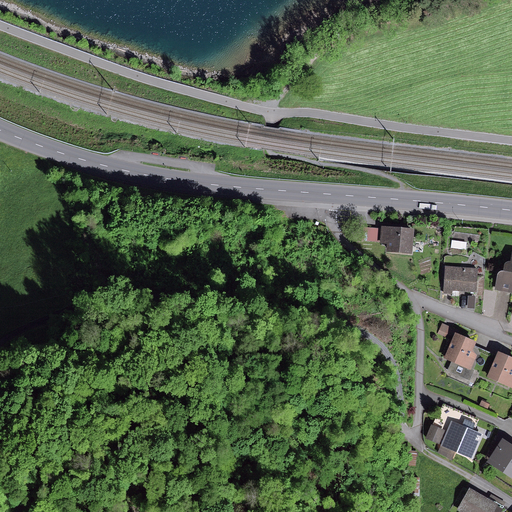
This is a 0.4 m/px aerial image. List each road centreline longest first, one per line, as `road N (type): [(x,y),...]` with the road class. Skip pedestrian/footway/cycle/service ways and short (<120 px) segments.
road 1 (track): [(511,504),(411,440),(385,352),(348,317),(178,294),(91,302),(45,320)]
road 2 (track): [(45,320),(216,391),(228,422),(85,470),(31,496),(15,508),(21,511)]
road 3 (primary): [(316,193),(142,174),(0,129)]
road 4 (primary): [(511,210),(316,193)]
road 5 (track): [(269,114),(273,155),(389,177),(403,185),(404,200)]
road 6 (residential): [(316,193),(340,237),(412,299)]
road 7 (residential): [(412,299),(422,331),(411,440)]
